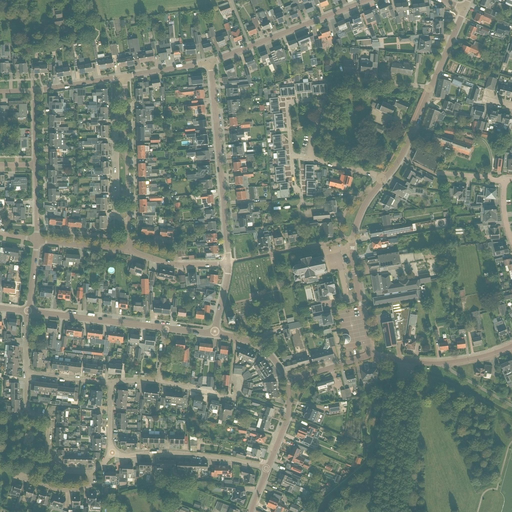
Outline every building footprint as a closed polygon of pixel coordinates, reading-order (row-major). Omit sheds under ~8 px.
[(316,5),(314,0),(313,0),(307,0),(308,3),(303,4),(305,9),(307,13),(314,11),(313,9),(315,9),(314,6),(316,5)] [(482,0),(480,5),(486,8),(484,13),(488,15),(494,17),(496,12),(490,9),(492,5),(493,6),(495,2),(489,0),(482,0)] [(219,6),(222,16),(232,12),(228,2),(219,6)] [(291,6),(284,8),(288,18),(291,17),(292,19),(299,17),(297,13),(296,11),(294,6),(293,3),(291,4),(291,6)] [(407,3),(401,4),(403,18),(407,17),(407,15),(409,15),(410,22),(412,22),(411,14),(409,15),(407,3)] [(385,12),(388,11),(386,4),(378,7),(381,14),(383,19),(387,17),(385,12)] [(425,4),(419,5),(420,16),(421,16),(422,13),(426,13),(427,15),(430,15),(430,13),(430,10),(429,6),(425,7),(425,4)] [(430,13),(430,15),(431,20),(433,20),(433,19),(436,19),(436,17),(443,17),(443,9),(437,9),(437,10),(433,10),(434,12),(430,13)] [(56,19),(45,21),(46,27),(64,25),(63,18),(62,10),(55,11),(56,19)] [(364,13),(365,18),(368,24),(371,22),(370,18),(373,16),(371,10),(364,13)] [(261,18),(265,17),(264,12),(257,14),(259,21),(263,31),(270,28),(268,22),(264,24),(263,20),(262,20),(261,18)] [(272,16),(274,22),(276,21),(278,25),(285,22),(283,17),(284,16),(283,12),(272,16)] [(474,17),(473,20),(474,20),(473,21),(478,23),(480,24),(482,20),(489,23),(490,20),(492,17),(489,15),(484,13),(483,16),(477,13),(475,18),(474,17)] [(349,23),(351,27),(354,35),(358,34),(357,30),(360,29),(358,24),(362,22),(359,15),(351,18),(353,21),(349,23)] [(489,37),(493,38),(495,33),(496,33),(496,34),(504,36),(504,34),(508,35),(510,29),(503,27),(504,22),(498,19),(493,32),(491,31),(489,37)] [(340,22),(340,23),(337,24),(338,27),(335,29),(337,33),(339,38),(343,37),(342,33),(346,32),(345,30),(347,29),(344,21),(343,20),(340,22)] [(248,23),(245,24),(247,29),(248,31),(250,36),(257,33),(254,26),(250,28),(248,23)] [(468,34),(467,37),(472,39),(472,40),(472,39),(474,35),(475,32),(478,34),(479,30),(476,29),(476,28),(471,26),(468,34)] [(483,35),(487,36),(489,30),(482,27),(480,32),(484,33),(483,35)] [(233,37),(234,42),(242,39),(239,29),(231,33),(233,37)] [(315,45),(315,49),(322,48),(321,38),(323,38),(326,37),(327,41),(332,39),(331,35),(328,29),(320,32),(321,34),(318,36),(319,39),(314,40),(315,45)] [(220,48),(223,47),(223,46),(226,45),(225,42),(229,40),(226,33),(222,34),(223,36),(216,39),(219,48),(220,48)] [(308,35),(297,40),(301,49),(300,49),(301,53),(304,52),(303,51),(308,49),(307,44),(307,43),(310,41),(311,41),(308,35)] [(159,53),(159,56),(159,58),(160,61),(167,60),(167,56),(171,55),(170,39),(164,40),(165,45),(159,46),(160,50),(161,50),(162,53),(159,53)] [(212,50),(211,46),(213,45),(211,39),(207,40),(208,45),(202,46),(204,53),(212,50)] [(416,53),(423,53),(423,52),(429,53),(430,48),(430,45),(431,41),(420,39),(420,44),(419,44),(419,47),(419,51),(417,50),(418,49),(415,48),(415,51),(417,51),(416,53)] [(298,47),(295,40),(288,43),(290,50),(298,47)] [(82,45),(81,42),(70,44),(72,53),(75,52),(74,47),(77,46),(81,45),(82,45)] [(176,51),(173,51),(174,54),(174,58),(181,57),(180,52),(183,52),(182,44),(175,46),(176,51)] [(186,44),(182,44),(183,52),(186,52),(186,55),(190,55),(192,55),(196,54),(195,46),(186,47),(186,44)] [(463,46),(460,52),(467,55),(469,51),(475,54),(475,56),(480,58),(483,50),(471,45),(470,48),(463,46)] [(1,49),(0,49),(0,64),(1,65),(1,68),(1,73),(6,73),(6,67),(7,67),(8,73),(13,73),(13,71),(13,64),(12,64),(10,64),(10,62),(9,54),(9,52),(4,52),(4,49),(4,46),(1,46),(1,49)] [(287,57),(284,49),(282,50),(280,46),(279,46),(276,47),(276,48),(273,49),(276,55),(272,57),(272,58),(274,64),(272,66),(274,71),(275,72),(278,71),(275,65),(282,63),(281,61),(285,60),(284,58),(287,57)] [(154,61),(152,51),(151,51),(151,50),(145,51),(146,54),(147,62),(154,61)] [(147,62),(146,54),(142,55),(141,52),(138,53),(140,63),(147,62)] [(259,55),(263,64),(264,66),(267,65),(265,60),(269,58),(266,52),(259,55)] [(296,55),(293,56),(293,60),(294,60),(295,64),(301,63),(300,52),(295,53),(296,55)] [(13,60),(12,60),(12,64),(13,64),(13,71),(17,71),(17,68),(20,68),(20,71),(20,74),(21,74),(24,74),(24,73),(27,73),(26,68),(26,65),(23,65),(23,62),(17,62),(16,59),(15,54),(12,54),(13,60)] [(372,73),(372,64),(377,65),(378,55),(370,54),(370,62),(367,62),(367,63),(361,63),(360,72),(361,72),(365,73),(367,73),(371,73),(372,73)] [(131,66),(134,65),(132,55),(125,56),(126,59),(127,66),(128,67),(131,67),(131,66)] [(109,56),(105,57),(107,69),(114,67),(113,60),(112,57),(109,58),(109,56)] [(126,59),(125,56),(118,57),(120,67),(127,66),(126,59)] [(107,69),(105,57),(100,58),(100,60),(98,60),(99,62),(98,62),(100,70),(107,69)] [(255,65),(255,64),(252,57),(245,60),(247,68),(251,66),(253,71),(257,69),(255,65)] [(41,74),(40,62),(37,62),(37,63),(32,63),(32,64),(32,69),(34,69),(34,74),(41,74)] [(343,73),(353,74),(354,64),(351,64),(351,65),(348,65),(348,63),(344,63),(343,73)] [(407,75),(411,75),(413,66),(409,66),(409,64),(404,63),(404,65),(392,64),(391,72),(397,73),(397,72),(407,74),(407,75)] [(229,79),(229,84),(239,83),(239,79),(233,79),(231,75),(235,73),(233,68),(234,68),(233,64),(228,66),(228,67),(224,68),(227,75),(229,79)] [(193,86),(187,86),(188,90),(193,89),(197,89),(197,85),(203,84),(202,77),(192,78),(193,86)] [(454,77),(451,84),(460,87),(461,85),(463,80),(460,79),(454,77)] [(485,89),(493,91),(497,79),(489,77),(485,89)] [(450,85),(451,82),(440,79),(436,98),(444,99),(445,94),(448,95),(449,90),(446,90),(447,84),(450,85)] [(152,84),(149,85),(149,88),(150,91),(153,91),(153,88),(161,86),(160,85),(160,80),(152,82),(152,84)] [(463,80),(461,85),(472,89),(469,100),(476,102),(477,97),(478,95),(479,90),(477,90),(478,87),(463,80)] [(138,90),(136,90),(136,96),(143,96),(150,96),(149,88),(146,88),(146,92),(143,92),(142,83),(138,83),(138,90)] [(304,93),(303,83),(296,84),(297,93),(304,93)] [(310,83),(303,83),(304,93),(311,92),(310,83)] [(327,84),(319,85),(320,94),(328,93),(327,84)] [(320,94),(319,85),(312,86),(313,95),(320,94)] [(295,87),(287,88),(288,97),(295,96),(295,87)] [(226,89),(227,97),(234,97),(234,96),(241,95),(241,93),(237,93),(237,88),(226,89)] [(288,97),(287,88),(280,89),(281,98),(288,97)] [(193,89),(188,90),(178,90),(179,96),(197,94),(197,99),(204,99),(204,97),(204,95),(204,94),(203,91),(193,91),(193,89)] [(49,97),(49,103),(61,103),(64,103),(64,100),(58,100),(58,97),(58,94),(52,94),(52,97),(49,97)] [(107,96),(96,96),(97,102),(89,102),(89,105),(96,106),(104,105),(104,102),(107,102),(107,101),(108,101),(108,98),(107,98),(107,96)] [(269,99),(270,106),(279,105),(278,98),(269,99)] [(228,101),(228,109),(240,107),(240,100),(228,101)] [(376,109),(380,111),(379,111),(391,116),(395,107),(406,111),(409,105),(399,101),(394,100),(392,106),(383,102),(381,106),(378,104),(376,109)] [(11,114),(11,118),(27,118),(27,108),(26,108),(26,105),(23,105),(23,101),(9,102),(9,106),(19,105),(19,114),(11,114)] [(452,104),(445,101),(443,109),(450,111),(452,112),(453,109),(458,111),(459,109),(460,106),(455,104),(455,105),(452,104)] [(57,110),(57,113),(66,113),(68,112),(68,109),(63,109),(63,108),(62,107),(61,103),(49,103),(49,110),(57,110)] [(195,110),(195,115),(198,114),(198,115),(202,114),(202,115),(204,115),(205,114),(205,113),(206,112),(206,110),(205,110),(205,106),(198,106),(198,103),(191,104),(192,105),(188,105),(188,111),(195,110)] [(104,108),(104,105),(96,106),(96,108),(94,108),(94,115),(108,114),(107,108),(104,108)] [(279,105),(270,106),(270,113),(279,113),(279,105)] [(468,119),(468,120),(473,121),(475,115),(482,117),(484,110),(476,107),(475,108),(472,107),(470,115),(468,119)] [(423,128),(433,131),(434,131),(439,130),(441,125),(442,125),(443,123),(443,122),(439,121),(442,114),(439,112),(433,110),(432,109),(432,110),(430,109),(423,128)] [(492,123),(498,124),(500,115),(498,115),(498,113),(491,111),(489,120),(493,121),(492,123)] [(273,115),(274,122),(283,121),(283,114),(273,115)] [(500,115),(498,124),(504,126),(504,124),(508,125),(510,116),(503,115),(503,116),(500,115)] [(229,119),(230,127),(237,126),(237,122),(240,122),(240,118),(229,119)] [(193,125),(196,125),(196,126),(199,125),(200,128),(207,128),(206,121),(199,121),(196,122),(196,120),(193,120),(193,125)] [(283,121),(274,122),(275,129),(284,128),(283,121)] [(478,121),(478,122),(476,129),(483,130),(485,123),(478,121)] [(98,132),(98,133),(108,132),(108,126),(105,126),(104,123),(98,123),(91,124),(87,124),(87,127),(96,127),(96,132),(98,132)] [(25,138),(25,129),(17,129),(18,141),(21,141),(21,148),(28,148),(27,138),(25,138)] [(238,141),(238,138),(244,137),(244,129),(237,130),(237,134),(231,135),(232,142),(238,141)] [(61,140),(61,134),(68,134),(68,131),(55,131),(55,134),(50,134),(49,135),(49,138),(50,138),(50,140),(61,140)] [(208,145),(207,135),(200,136),(200,131),(195,131),(185,132),(186,139),(197,137),(197,146),(201,145),(201,146),(208,145)] [(9,133),(9,135),(0,135),(0,143),(9,143),(9,141),(12,141),(11,133),(9,133)] [(272,136),(273,143),(282,142),(281,135),(272,136)] [(452,141),(434,135),(432,142),(469,156),(474,141),(462,137),(460,141),(454,138),(452,141)] [(55,147),(55,150),(66,150),(69,149),(69,146),(66,146),(61,146),(61,140),(50,140),(50,143),(49,143),(49,146),(50,146),(50,147),(55,147)] [(282,142),(273,143),(273,150),(283,150),(282,142)] [(238,144),(238,143),(236,144),(236,147),(232,148),(233,156),(244,155),(243,143),(241,143),(238,144)] [(209,156),(209,151),(202,152),(197,152),(197,149),(197,150),(191,150),(187,151),(187,157),(197,156),(197,160),(202,160),(203,160),(210,160),(209,159),(210,159),(210,156),(209,156)] [(415,160),(414,162),(417,164),(433,172),(441,155),(436,152),(434,156),(424,152),(421,151),(422,150),(418,149),(415,153),(418,154),(416,157),(415,157),(414,160),(415,160)] [(50,153),(50,159),(61,159),(61,153),(67,152),(66,150),(55,150),(55,153),(50,153)] [(89,160),(104,159),(105,159),(105,157),(108,157),(108,150),(98,151),(98,156),(92,156),(92,157),(89,157),(89,160)] [(277,151),(277,159),(286,158),(286,151),(277,151)] [(149,159),(149,152),(138,153),(138,159),(146,159),(146,161),(148,161),(153,161),(153,158),(149,159)] [(511,159),(509,159),(509,153),(505,153),(503,167),(508,168),(508,171),(509,171),(509,172),(511,171),(511,159)] [(237,163),(234,163),(234,172),(241,171),(241,172),(246,172),(246,167),(241,167),(240,163),(240,162),(245,162),(245,158),(236,159),(237,163)] [(286,158),(277,159),(278,166),(287,165),(286,158)] [(97,166),(97,169),(109,168),(109,162),(104,162),(104,159),(89,160),(89,163),(92,163),(98,163),(98,162),(99,162),(100,166),(97,166)] [(199,179),(201,179),(206,179),(205,174),(211,174),(210,166),(203,167),(198,167),(199,173),(196,174),(196,172),(187,173),(187,178),(187,181),(199,179)] [(275,168),(276,175),(285,174),(284,167),(275,168)] [(88,178),(92,178),(98,178),(105,178),(105,176),(106,176),(106,175),(109,175),(109,169),(97,169),(95,169),(96,175),(88,175),(88,178)] [(422,178),(408,170),(404,177),(408,179),(406,182),(413,185),(416,179),(420,181),(422,178)] [(285,174),(276,175),(276,183),(285,182),(285,174)] [(423,179),(431,183),(433,179),(425,175),(423,179)] [(329,186),(338,188),(343,189),(344,185),(350,187),(352,178),(344,176),(343,182),(331,179),(329,186)] [(242,181),(242,177),(235,177),(236,186),(239,185),(239,189),(248,188),(247,183),(246,184),(246,181),(242,181)] [(20,187),(20,189),(27,189),(26,179),(15,179),(15,181),(12,181),(12,189),(16,189),(16,187),(20,187)] [(200,191),(201,194),(206,194),(206,190),(205,190),(205,189),(212,189),(212,188),(213,187),(213,186),(212,185),(211,180),(206,181),(205,179),(206,179),(201,179),(201,181),(199,181),(199,186),(200,186),(201,191),(200,191)] [(279,184),(280,191),(289,190),(288,183),(279,184)] [(396,197),(406,202),(407,199),(404,198),(407,193),(410,194),(411,192),(396,184),(392,192),(397,195),(396,197)] [(249,188),(251,200),(255,200),(254,197),(259,196),(258,187),(249,188)] [(466,197),(465,197),(466,188),(462,187),(462,188),(454,188),(453,196),(461,197),(460,200),(465,201),(464,205),(469,205),(470,197),(466,197)] [(236,193),(237,201),(246,200),(245,188),(236,189),(237,193),(236,193)] [(332,196),(331,190),(327,190),(327,189),(322,189),(323,197),(332,196)] [(476,204),(481,204),(484,204),(485,199),(488,200),(488,199),(495,199),(496,190),(486,189),(486,195),(484,194),(484,196),(477,195),(476,204)] [(289,190),(280,191),(280,198),(290,198),(289,190)] [(203,204),(204,208),(211,207),(211,204),(214,203),(213,195),(206,196),(206,194),(201,194),(195,195),(196,200),(201,199),(201,205),(203,204)] [(96,199),(96,205),(107,205),(107,198),(99,198),(99,196),(96,196),(90,196),(87,196),(88,200),(90,200),(96,199)] [(383,210),(387,212),(391,205),(395,207),(398,202),(387,196),(382,204),(386,206),(385,207),(383,210)] [(329,213),(336,213),(335,201),(335,198),(330,198),(330,201),(314,203),(314,208),(324,207),(325,213),(313,214),(314,220),(330,219),(329,213)] [(17,209),(18,209),(18,212),(15,212),(14,221),(21,221),(21,219),(24,220),(25,208),(23,208),(23,204),(17,204),(17,209)] [(248,206),(247,204),(241,204),(241,207),(238,207),(238,213),(249,212),(248,206)] [(88,210),(87,214),(97,214),(97,211),(108,211),(107,205),(96,205),(97,210),(88,210)] [(49,225),(56,225),(57,212),(58,208),(53,207),(49,206),(48,212),(54,212),(54,218),(50,218),(50,219),(50,222),(49,225)] [(149,217),(153,217),(157,217),(157,212),(152,213),(151,206),(140,207),(140,213),(148,213),(148,217),(149,217)] [(480,213),(480,215),(495,214),(496,214),(495,206),(484,207),(484,212),(480,213)] [(211,207),(204,208),(202,208),(202,212),(205,212),(206,219),(215,218),(214,210),(211,210),(211,207)] [(66,217),(65,226),(68,226),(68,227),(75,227),(76,217),(76,214),(76,211),(77,210),(77,209),(73,209),(72,220),(69,220),(69,217),(66,217)] [(495,214),(480,215),(480,218),(485,218),(485,223),(496,222),(496,221),(497,221),(496,218),(495,214)] [(239,219),(240,228),(247,227),(247,223),(252,223),(251,215),(246,216),(246,219),(239,219)] [(392,219),(392,216),(389,216),(389,215),(382,217),(384,226),(391,225),(390,220),(392,219)] [(149,217),(142,216),(141,218),(144,219),(143,224),(142,224),(141,234),(147,235),(149,222),(149,217)] [(204,223),(198,223),(195,224),(196,228),(208,227),(209,231),(216,230),(215,222),(204,223)] [(323,223),(325,238),(333,237),(332,223),(323,223)] [(157,236),(166,237),(167,226),(168,224),(165,224),(164,230),(161,230),(161,227),(158,227),(157,236)] [(413,230),(412,224),(370,232),(371,237),(379,236),(379,237),(384,236),(384,235),(389,234),(389,236),(413,232),(412,230),(413,230)] [(483,226),(483,230),(488,229),(489,236),(490,236),(490,240),(499,239),(499,234),(498,235),(497,228),(491,229),(491,225),(483,226)] [(167,226),(166,237),(173,238),(173,237),(176,238),(176,233),(177,231),(173,231),(174,227),(167,226)] [(270,240),(269,235),(269,234),(268,226),(264,227),(264,232),(263,232),(264,234),(262,235),(261,236),(261,238),(258,239),(260,249),(261,248),(261,249),(264,249),(264,248),(269,247),(268,240),(270,240)] [(287,230),(286,227),(283,228),(285,237),(289,236),(290,243),(298,241),(296,231),(292,232),(291,229),(287,230)] [(277,232),(269,234),(270,240),(274,239),(275,246),(283,244),(281,234),(277,235),(277,232)] [(207,241),(196,242),(196,246),(207,245),(207,243),(217,242),(216,234),(211,234),(211,233),(206,234),(207,241)] [(386,244),(398,242),(398,238),(392,239),(372,243),(373,249),(381,247),(382,248),(386,247),(387,246),(386,244)] [(209,251),(205,252),(206,260),(207,259),(214,259),(214,255),(218,254),(217,246),(212,246),(209,247),(209,251)] [(495,248),(496,256),(508,254),(506,246),(502,247),(499,247),(495,248)] [(11,256),(12,249),(5,248),(4,254),(0,253),(0,263),(5,264),(7,256),(11,256)] [(19,250),(12,249),(11,256),(14,257),(13,261),(15,261),(20,262),(21,257),(18,256),(19,250)] [(365,259),(366,264),(368,263),(370,271),(377,269),(377,268),(380,268),(380,269),(391,267),(392,270),(401,268),(399,253),(379,256),(374,257),(372,257),(367,258),(367,259),(365,259)] [(69,262),(73,263),(73,256),(67,255),(66,261),(63,261),(62,266),(69,267),(69,262)] [(73,256),(73,263),(76,263),(76,268),(82,268),(83,263),(79,262),(80,256),(73,256)] [(294,276),(295,282),(302,280),(303,283),(308,282),(307,279),(308,279),(313,278),(315,277),(315,278),(315,277),(315,275),(319,274),(319,275),(325,274),(325,273),(326,273),(327,273),(328,272),(328,270),(327,270),(326,269),(326,268),(325,261),(324,261),(324,260),(325,259),(324,257),(325,257),(324,257),(323,257),(323,256),(323,257),(321,257),(321,256),(316,257),(316,258),(311,259),(311,258),(311,257),(301,259),(301,260),(301,261),(299,262),(298,261),(298,262),(297,263),(298,265),(296,266),(295,265),(293,267),(293,268),(292,270),(293,273),(295,275),(294,276)] [(504,267),(507,266),(511,264),(511,258),(503,261),(504,267)] [(45,270),(49,271),(53,271),(53,268),(52,268),(52,264),(61,265),(61,262),(61,261),(44,259),(44,265),(46,266),(45,270)] [(136,273),(142,275),(145,266),(136,264),(136,267),(132,265),(129,272),(135,274),(136,273)] [(157,277),(166,279),(168,271),(160,270),(160,274),(157,273),(157,277)] [(168,271),(166,279),(176,281),(176,277),(174,276),(175,273),(168,271)] [(197,285),(200,284),(199,276),(196,276),(196,273),(189,274),(189,277),(185,277),(186,286),(190,285),(190,284),(196,283),(197,285)] [(419,275),(420,282),(418,282),(418,280),(409,282),(408,280),(399,282),(399,283),(393,284),(390,282),(389,276),(381,277),(381,276),(378,276),(378,274),(371,276),(374,293),(376,292),(377,298),(373,298),(374,305),(391,302),(399,301),(414,299),(415,301),(427,299),(424,283),(440,280),(439,278),(431,280),(429,273),(419,275)] [(217,284),(218,276),(211,275),(207,275),(206,283),(209,283),(210,283),(217,284)] [(319,298),(320,302),(329,300),(328,296),(335,295),(335,294),(336,293),(336,291),(334,290),(334,288),(335,287),(334,282),(317,286),(318,291),(317,291),(318,294),(319,293),(319,297),(319,298)] [(46,297),(47,290),(47,284),(44,284),(44,285),(42,284),(42,286),(41,286),(39,287),(38,293),(40,293),(40,297),(46,297)] [(87,302),(96,303),(96,302),(98,303),(99,299),(97,299),(97,296),(98,296),(99,291),(94,291),(94,292),(88,291),(89,284),(84,284),(83,293),(88,294),(88,297),(87,302)] [(196,292),(206,294),(206,298),(213,300),(214,299),(215,296),(214,296),(215,292),(212,292),(213,287),(206,288),(196,289),(196,292)] [(115,300),(115,292),(112,291),(112,296),(108,296),(108,294),(105,294),(103,305),(111,306),(111,303),(115,304),(115,300)] [(119,308),(122,308),(122,309),(126,310),(126,309),(127,309),(129,296),(125,295),(124,301),(120,301),(119,308)] [(158,314),(162,315),(163,299),(161,298),(161,303),(160,303),(159,303),(159,304),(155,304),(154,313),(158,314)] [(163,299),(162,315),(166,315),(170,315),(170,310),(171,306),(167,305),(167,304),(167,303),(166,303),(166,299),(163,299)] [(134,311),(143,311),(143,308),(146,308),(147,302),(141,301),(141,303),(134,302),(134,311)] [(405,341),(410,307),(401,309),(399,301),(391,302),(394,318),(391,318),(392,322),(382,323),(386,348),(397,346),(396,342),(405,341)] [(321,304),(311,307),(313,314),(323,312),(321,304)] [(499,306),(501,316),(507,315),(505,304),(499,306)] [(195,318),(204,319),(205,313),(209,313),(210,306),(205,305),(204,309),(201,308),(201,312),(196,311),(195,318)] [(178,316),(186,317),(187,307),(184,307),(184,310),(179,310),(178,316)] [(471,313),(475,330),(483,328),(479,311),(471,313)] [(319,313),(313,314),(310,314),(311,317),(314,316),(315,320),(321,318),(323,326),(333,324),(331,314),(324,315),(323,312),(319,313)] [(409,349),(414,350),(415,341),(409,340),(409,337),(410,337),(412,327),(412,326),(415,326),(417,316),(410,314),(407,335),(405,348),(405,349),(409,350),(409,349)] [(228,318),(227,318),(228,324),(229,324),(229,325),(236,324),(234,316),(228,317),(228,318)] [(10,320),(9,326),(12,326),(12,331),(16,332),(17,320),(10,320)] [(507,333),(505,327),(502,321),(493,324),(495,331),(497,330),(500,336),(507,333)] [(288,324),(289,330),(301,328),(300,322),(288,324)] [(56,352),(60,352),(61,353),(61,351),(60,351),(62,341),(56,341),(58,326),(48,324),(47,333),(50,333),(49,348),(55,349),(56,352)] [(69,334),(74,335),(75,328),(68,327),(66,336),(69,336),(69,334)] [(75,328),(74,335),(79,336),(78,337),(83,338),(84,330),(82,330),(82,329),(75,328)] [(283,331),(284,338),(291,337),(289,329),(283,331)] [(94,340),(95,330),(88,330),(87,338),(90,339),(91,346),(93,346),(94,340)] [(103,331),(95,330),(94,340),(99,341),(99,340),(102,340),(103,331)] [(103,356),(107,356),(108,348),(109,348),(110,341),(111,340),(115,340),(116,333),(109,332),(108,341),(105,341),(104,351),(104,352),(103,356)] [(477,338),(472,339),(474,346),(482,344),(480,338),(482,337),(481,332),(476,333),(477,338)] [(116,333),(115,340),(120,341),(120,343),(123,343),(124,334),(116,333)] [(347,333),(342,334),(344,344),(346,343),(349,342),(350,340),(350,337),(349,335),(347,333)] [(127,354),(131,354),(132,347),(133,347),(133,346),(139,347),(140,336),(136,336),(136,335),(128,334),(127,346),(128,346),(127,354)] [(155,346),(156,338),(146,337),(144,352),(155,353),(156,346),(155,346)] [(456,342),(456,344),(457,349),(465,348),(465,341),(464,341),(464,337),(461,338),(461,341),(456,342)] [(444,343),(439,344),(440,351),(448,350),(447,343),(447,339),(444,339),(444,343)] [(182,350),(180,362),(187,363),(188,353),(189,348),(185,348),(186,342),(176,341),(175,349),(182,350)] [(7,345),(6,345),(5,351),(8,352),(18,353),(19,350),(18,350),(18,347),(14,346),(14,343),(7,342),(7,345)] [(206,351),(206,345),(200,344),(199,352),(197,351),(197,350),(195,350),(194,358),(198,358),(199,354),(205,355),(206,351)] [(219,360),(222,360),(222,358),(224,358),(224,354),(227,354),(228,354),(229,354),(229,350),(228,350),(228,347),(221,346),(220,354),(219,360)] [(238,357),(243,359),(246,351),(244,350),(244,349),(242,348),(241,350),(239,350),(238,354),(239,354),(238,357)] [(33,360),(34,360),(42,361),(42,356),(45,356),(46,350),(43,350),(42,350),(38,349),(37,353),(34,352),(33,360)] [(311,356),(313,364),(334,359),(332,350),(311,356)] [(244,360),(247,362),(250,354),(248,353),(249,352),(246,351),(243,359),(242,361),(244,362),(244,360)] [(250,354),(247,362),(246,364),(251,366),(251,365),(253,361),(254,362),(255,359),(254,358),(256,355),(253,354),(253,355),(250,354)] [(289,356),(290,361),(292,370),(299,368),(297,360),(293,361),(292,355),(289,356)] [(284,363),(283,363),(285,372),(292,370),(290,361),(288,356),(282,358),(284,363)] [(297,359),(297,360),(299,368),(310,365),(307,356),(297,359)] [(34,360),(33,367),(42,368),(43,363),(45,364),(46,361),(42,361),(34,360)] [(256,366),(254,367),(257,371),(258,371),(266,365),(265,363),(266,362),(264,360),(261,362),(261,361),(256,365),(256,366)] [(116,361),(114,375),(115,375),(115,374),(121,375),(122,365),(118,365),(119,362),(116,361)] [(503,371),(501,372),(505,379),(508,377),(506,374),(511,372),(507,363),(500,366),(502,370),(503,371)] [(258,371),(257,371),(260,376),(261,375),(262,374),(269,369),(268,367),(269,367),(267,364),(266,365),(258,371)] [(98,366),(97,374),(100,375),(100,376),(102,376),(103,368),(105,369),(106,369),(106,365),(101,365),(101,366),(98,366)] [(475,376),(483,377),(484,373),(491,374),(492,366),(485,365),(484,369),(476,368),(476,372),(475,372),(475,374),(475,376)] [(261,375),(260,376),(263,380),(267,377),(268,378),(271,376),(270,375),(273,373),(272,370),(271,371),(269,369),(262,374),(261,375)] [(365,371),(361,371),(363,380),(366,380),(367,383),(374,382),(373,379),(377,379),(377,374),(378,374),(378,370),(376,371),(376,369),(369,370),(369,369),(365,369),(365,371)] [(348,384),(349,388),(353,387),(353,389),(357,388),(354,375),(346,377),(348,384)] [(331,385),(334,385),(332,379),(325,381),(317,384),(317,386),(316,387),(317,390),(318,390),(319,391),(327,389),(327,390),(332,389),(331,385)] [(11,386),(11,389),(19,389),(19,385),(19,383),(13,383),(13,381),(10,381),(10,386),(11,386)] [(30,390),(40,391),(41,381),(38,381),(38,383),(35,382),(35,385),(30,384),(30,390)] [(69,388),(68,397),(74,398),(74,401),(77,401),(78,393),(75,393),(75,388),(73,387),(73,389),(69,388)] [(151,399),(158,399),(159,389),(152,388),(152,389),(151,399)] [(88,398),(89,398),(101,399),(102,392),(92,391),(92,396),(89,396),(88,398)] [(178,393),(176,408),(183,409),(187,409),(187,401),(184,401),(184,405),(182,405),(183,395),(180,395),(180,394),(178,393)] [(205,412),(206,406),(202,405),(203,398),(195,397),(195,399),(194,399),(193,402),(194,402),(193,406),(201,407),(200,411),(198,411),(197,413),(205,415),(205,412)] [(100,406),(101,399),(89,398),(89,401),(91,401),(91,405),(100,406)] [(209,409),(208,411),(212,412),(212,413),(217,414),(217,411),(217,410),(220,411),(221,405),(219,404),(219,402),(211,401),(211,405),(210,405),(209,409)] [(340,411),(339,403),(329,405),(330,413),(340,411)] [(219,420),(225,421),(226,415),(231,416),(233,406),(225,404),(224,411),(221,410),(219,420)] [(266,412),(265,415),(272,417),(274,410),(267,408),(264,407),(262,410),(266,412)] [(56,414),(56,417),(65,417),(66,412),(68,412),(68,408),(62,408),(62,411),(58,411),(57,414),(56,414)] [(321,413),(308,408),(304,418),(317,423),(321,413)] [(272,417),(265,415),(264,414),(264,415),(258,413),(257,414),(260,415),(259,419),(260,419),(258,425),(259,426),(258,428),(260,428),(267,431),(272,417)] [(65,417),(56,417),(56,419),(57,419),(57,423),(61,423),(61,426),(68,426),(68,422),(66,420),(65,420),(65,417)] [(300,427),(298,432),(313,438),(314,435),(315,432),(316,432),(318,428),(310,425),(307,430),(300,427)] [(250,441),(256,442),(256,441),(263,443),(265,437),(259,435),(260,434),(251,431),(250,435),(252,436),(250,441)] [(313,438),(298,432),(296,436),(303,439),(303,440),(302,440),(301,443),(313,448),(315,445),(311,443),(313,438)] [(93,439),(93,445),(102,445),(102,443),(101,443),(101,439),(97,439),(97,436),(90,436),(90,439),(93,439)] [(290,451),(289,455),(309,463),(311,464),(313,462),(305,459),(305,458),(301,457),(302,455),(299,453),(300,450),(294,448),(292,451),(290,452),(290,451)] [(246,454),(252,456),(259,458),(261,451),(254,449),(253,452),(247,451),(246,454)] [(309,463),(289,455),(287,458),(287,459),(288,460),(295,463),(294,465),(297,466),(298,464),(303,466),(303,467),(308,469),(309,465),(308,465),(309,463)] [(69,464),(69,462),(69,456),(67,456),(67,458),(65,458),(65,456),(59,456),(64,461),(63,463),(69,464)] [(87,458),(87,464),(92,465),(92,463),(97,459),(93,459),(94,456),(92,456),(92,458),(89,458),(89,457),(86,457),(86,458),(87,458)] [(157,460),(157,465),(157,468),(175,469),(176,461),(157,460)] [(119,474),(119,479),(119,480),(127,480),(127,479),(127,475),(128,464),(125,464),(125,466),(122,466),(122,474),(119,474)] [(131,464),(128,464),(127,475),(127,479),(136,479),(136,477),(136,476),(133,476),(133,466),(131,466),(131,464)] [(217,474),(221,474),(221,466),(222,466),(219,466),(215,466),(215,469),(212,469),(211,474),(211,477),(217,477),(217,474)] [(221,466),(221,474),(226,474),(226,477),(231,477),(231,474),(231,469),(228,469),(229,466),(222,466),(221,466)] [(245,482),(253,484),(255,475),(249,474),(250,471),(242,469),(241,475),(246,477),(245,482)] [(105,481),(110,481),(111,471),(108,471),(108,473),(105,473),(105,476),(102,476),(102,485),(105,485),(105,481)] [(302,475),(294,472),(292,478),(300,481),(302,475)] [(281,474),(279,479),(294,485),(295,485),(297,482),(288,478),(289,477),(281,474)] [(293,488),(294,485),(279,479),(277,483),(285,487),(286,487),(286,489),(289,491),(291,487),(293,488)] [(12,486),(10,494),(19,497),(19,496),(22,486),(16,484),(15,487),(12,486)] [(232,485),(227,484),(225,484),(225,491),(235,492),(236,485),(232,485)] [(25,497),(30,498),(29,502),(34,503),(36,495),(33,494),(35,490),(28,488),(27,492),(25,497)] [(244,497),(245,491),(237,490),(237,494),(235,498),(233,497),(231,498),(231,499),(231,501),(234,502),(234,501),(243,505),(246,498),(244,497)] [(41,504),(47,506),(49,497),(46,496),(47,493),(40,491),(38,499),(42,500),(41,504)] [(96,510),(101,510),(101,499),(96,499),(97,494),(88,494),(88,505),(91,505),(91,506),(92,506),(92,503),(96,503),(96,510)] [(282,502),(280,501),(281,497),(274,494),(272,498),(271,497),(269,502),(284,508),(285,505),(281,503),(282,502)] [(53,501),(51,500),(49,509),(52,509),(53,506),(63,509),(66,500),(60,498),(58,498),(58,497),(54,495),(53,501)] [(72,506),(72,508),(76,508),(76,506),(80,506),(80,498),(74,498),(74,497),(72,496),(72,506)] [(284,508),(269,502),(267,506),(275,509),(276,507),(283,510),(284,508)] [(228,511),(239,511),(240,510),(234,508),(220,503),(217,510),(220,511),(222,508),(229,511),(228,511)]
